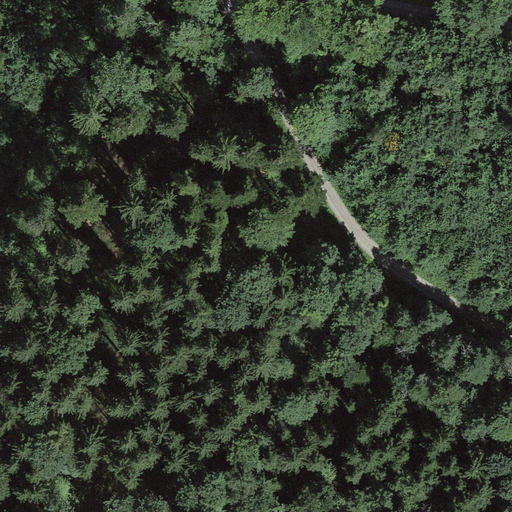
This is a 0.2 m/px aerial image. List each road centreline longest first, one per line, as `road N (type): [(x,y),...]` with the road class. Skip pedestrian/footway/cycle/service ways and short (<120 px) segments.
road 1 (track): [(228,0),(367,245),(511,329)]
road 2 (track): [(378,0),(511,30)]
